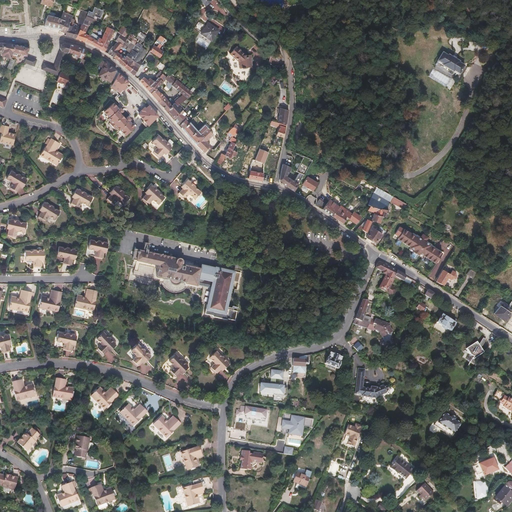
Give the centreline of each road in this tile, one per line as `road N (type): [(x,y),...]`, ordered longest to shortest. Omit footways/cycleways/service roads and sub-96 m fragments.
road 1 (tertiary): [(0,39),(74,41),(105,57),(206,163),(277,186)]
road 2 (residential): [(376,251),(338,336),(237,375),(223,410)]
road 3 (residential): [(223,410),(85,365),(0,369)]
road 4 (tertiary): [(376,251),(511,341)]
road 5 (residential): [(277,186),(292,102),(284,63)]
